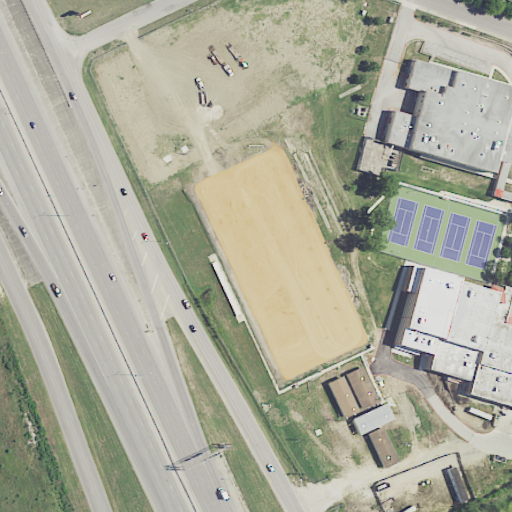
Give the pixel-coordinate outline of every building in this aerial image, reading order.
[(381,140),(486,173),(489,163),(504,168),(511,142),(511,104),(508,104),(511,92),(511,88),(414,58),(405,86),(419,90),(412,114),(391,107),(381,140)] [(345,374),(361,413),(350,418),(357,434),(393,419),(385,401),(378,404),(363,366),(345,374)] [(342,417),(357,410),(341,376),(326,383),(342,417)] [(332,424),(320,387),(304,393),(316,429),(332,424)] [(284,403),(299,438),(314,431),(299,396),(284,403)] [(412,442),(429,434),(413,398),(396,406),(412,442)] [(405,449),(396,423),(388,425),(397,452),(405,449)] [(366,432),(382,468),(397,462),(382,425),(366,432)] [(339,468),(354,461),(339,426),(324,432),(339,468)] [(305,441),(317,477),(335,471),(323,435),(305,441)] [(415,508),(451,496),(446,482),(410,495),(415,508)]
